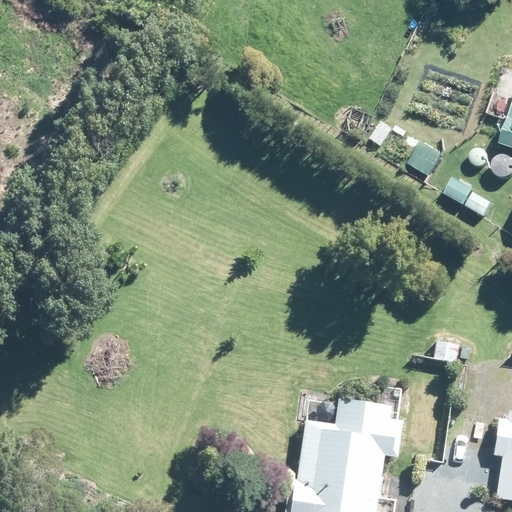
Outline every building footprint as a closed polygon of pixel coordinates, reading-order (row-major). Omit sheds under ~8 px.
[(511,105),(498,147),(511,151),(511,105)] [(440,155),(420,142),(407,163),(427,176),(440,155)] [(511,157),(510,157),(508,156),(506,155),(504,155),(501,155),(499,156),(497,157),(495,158),(494,160),(492,162),(492,160),(492,158),(492,156),(491,154),(490,153),(489,151),(487,150),(485,149),(484,148),(482,148),(480,148),(478,149),(476,149),(474,150),(473,151),(472,153),(471,155),(470,156),(470,158),(470,160),(470,162),(470,164),(471,165),(472,167),(474,168),(475,169),(477,170),(479,171),(481,171),(483,171),(485,170),(486,170),(488,169),(489,167),(490,166),(490,168),(490,170),(491,173),(492,175),(493,177),(495,179),(496,180),(498,181),(501,182),(503,182),(505,182),(507,182),(510,181),(511,180),(511,179),(511,157)] [(470,192),(472,189),(451,178),(442,194),(482,217),(490,203),(470,192)] [(458,343),(431,341),(429,361),(456,363),(458,343)] [(331,425),(300,423),(293,479),(277,477),(276,489),(281,489),(279,511),(394,511),(395,500),(375,499),(379,457),(393,458),(394,442),(397,442),(399,421),(386,420),(387,407),(383,406),(333,402),(331,425)] [(493,432),(491,432),(490,456),(498,457),(495,502),(511,502),(511,416),(494,415),(493,432)]
